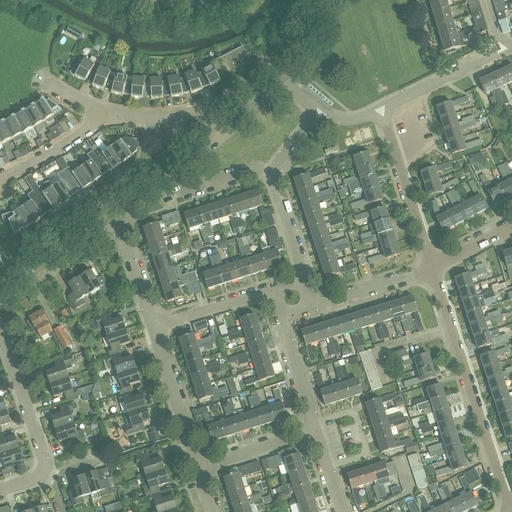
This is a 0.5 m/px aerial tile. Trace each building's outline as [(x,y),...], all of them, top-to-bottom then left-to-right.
[(431,0),(429,1),(433,13),(449,9),(446,0),(431,0)] [(468,4),(472,16),(482,13),(478,0),(476,0),(468,3),(468,4)] [(511,2),(506,5),(499,7),(498,2),(493,3),(499,21),(506,19),(504,12),(509,10),(509,12),(511,10),(511,2)] [(433,13),(437,27),(453,22),(449,9),(433,13)] [(472,16),(474,23),(484,20),(482,13),(472,16)] [(480,27),(481,32),(488,30),(484,20),(474,23),(475,28),(476,28),(480,27)] [(511,21),(502,21),(503,35),(511,35),(511,21)] [(437,27),(441,40),(457,35),(457,34),(453,22),(437,27)] [(69,26),(66,32),(66,33),(67,33),(73,36),(76,29),(69,26)] [(457,35),(441,40),(445,52),(447,51),(448,54),(455,52),(455,49),(465,46),(463,40),(469,38),(467,31),(457,34),(457,35)] [(218,60),(226,77),(232,74),(235,72),(238,70),(241,68),(243,66),(246,63),(248,60),(249,57),(251,54),(252,49),(244,46),(243,47),(218,60)] [(86,81),(93,85),(99,71),(93,68),(95,65),(84,59),(80,67),(78,65),(70,73),(71,75),(73,76),(75,77),(85,82),(86,81)] [(201,70),(203,73),(210,86),(211,87),(221,82),(220,80),(226,77),(218,60),(217,59),(211,62),(212,64),(201,70)] [(511,66),(503,70),(509,83),(511,81),(511,66)] [(104,89),(112,92),(115,77),(116,74),(100,68),(99,71),(93,85),(93,87),(104,91),(104,89)] [(491,75),(497,88),(509,83),(503,70),(491,75)] [(185,75),(186,78),(191,93),(192,94),(203,90),(202,89),(210,86),(203,73),(197,75),(196,72),(185,75)] [(123,95),(132,96),(133,81),(133,78),(116,74),(115,77),(112,92),(112,94),(123,96),(123,95)] [(497,88),(491,75),(480,80),(485,93),(497,88)] [(168,82),(171,97),(172,98),(183,96),(183,95),(191,93),(186,78),(180,80),(179,76),(168,79),(168,82)] [(143,97),(151,98),(152,98),(151,83),(144,82),(145,79),(133,78),(133,81),(132,96),(131,98),(143,99),(143,97)] [(150,80),(151,83),(152,98),(152,99),(163,99),(163,97),(171,97),(168,82),(162,82),(162,79),(150,80)] [(503,91),(499,93),(504,105),(509,103),(503,91)] [(504,105),(499,93),(494,95),(499,107),(504,105)] [(467,96),(456,100),(457,106),(469,102),(467,96)] [(35,106),(44,122),(45,122),(48,124),(53,121),(53,117),(55,115),(52,111),(58,107),(58,106),(48,99),(48,100),(46,102),(43,98),(35,106)] [(437,106),(441,118),(454,114),(452,108),(450,102),(437,106)] [(34,104),(25,111),(25,112),(34,128),(44,122),(35,106),(34,106),(35,106),(34,104)] [(24,110),(15,117),(23,134),(34,128),(25,112),(25,111),(24,110)] [(441,118),(444,130),(458,126),(454,114),(441,118)] [(13,139),(12,139),(13,141),(16,142),(23,139),(23,136),(22,134),(23,134),(15,117),(14,116),(5,122),(13,139)] [(474,116),(462,120),(463,124),(475,121),(474,116)] [(0,140),(2,144),(12,139),(13,139),(5,122),(4,122),(5,122),(4,121),(0,123),(0,140)] [(475,121),(463,124),(465,129),(477,126),(475,121)] [(57,129),(61,136),(66,133),(61,126),(57,129)] [(444,130),(448,142),(461,138),(459,129),(458,126),(444,130)] [(46,136),(50,143),(55,140),(51,133),(46,136)] [(112,147),(123,164),(133,157),(132,156),(134,154),(136,152),(138,150),(139,141),(125,138),(122,141),(112,147)] [(448,142),(452,154),(465,150),(463,145),(461,138),(448,142)] [(36,142),(39,149),(44,146),(40,139),(36,142)] [(481,139),(469,143),(470,148),(483,145),(481,139)] [(25,148),(28,155),(33,152),(30,145),(25,148)] [(93,151),(107,173),(113,169),(114,170),(123,164),(112,147),(103,153),(99,147),(93,151)] [(13,153),(17,160),(22,158),(18,151),(13,153)] [(82,167),(93,184),(103,178),(102,176),(107,173),(93,151),(87,155),(91,161),(82,167)] [(356,162),(358,169),(372,164),(368,153),(354,157),(356,162)] [(485,160),(481,153),(471,158),(474,165),(485,160)] [(2,158),(5,166),(10,163),(7,156),(2,158)] [(340,171),(351,165),(349,160),(348,160),(337,166),(340,171)] [(451,162),(439,166),(441,171),(453,168),(451,162)] [(502,165),(508,177),(510,176),(511,174),(506,163),(502,165)] [(361,181),(376,176),(372,164),(358,169),(361,178),(361,181)] [(497,168),(503,179),(505,178),(508,177),(502,165),(497,168)] [(63,171),(77,192),(77,193),(83,189),(84,191),(93,184),(82,167),(73,173),(69,167),(63,171)] [(434,168),(421,172),(425,184),(438,180),(436,173),(434,168)] [(314,173),(315,178),(326,174),(325,169),(314,173)] [(52,187),(64,204),(73,198),(72,196),(77,193),(77,192),(63,171),(57,175),(61,181),(52,187)] [(294,179),(299,192),(313,187),(309,174),(294,179)] [(487,192),(495,206),(506,200),(499,187),(493,191),(484,174),(479,177),(487,192)] [(33,191),(48,213),(53,209),(54,211),(64,204),(52,187),(43,194),(38,186),(31,175),(25,179),(33,192),(33,191)] [(379,188),(376,176),(361,181),(357,182),(349,184),(353,196),(365,192),(379,188)] [(343,181),(344,186),(349,184),(357,182),(355,179),(355,177),(343,181)] [(456,179),(443,185),(446,191),(459,184),(456,179)] [(438,180),(425,184),(428,196),(442,192),(440,187),(438,180)] [(468,183),(474,194),(479,192),(473,180),(468,183)] [(499,187),(506,200),(511,197),(511,185),(510,181),(508,183),(499,187)] [(315,194),(313,187),(299,192),(302,204),(317,200),(322,198),(333,194),(336,193),(334,188),(331,189),(315,194)] [(383,200),(379,188),(365,192),(367,199),(369,204),(383,200)] [(259,190),(244,195),(248,210),(264,205),(259,190)] [(451,192),(457,203),(461,201),(455,190),(451,192)] [(22,208),(34,224),(43,218),(42,216),(48,213),(33,191),(33,192),(27,195),(31,201),(22,208)] [(446,194),(452,206),(454,205),(457,203),(451,192),(446,194)] [(333,194),(322,198),(323,203),(334,199),(333,194)] [(244,195),(229,199),(234,215),(238,213),(248,210),(244,195)] [(470,202),(477,216),(488,210),(481,197),(476,199),(470,202)] [(229,199),(214,204),(219,219),(228,216),(233,230),(236,232),(239,231),(234,215),(229,199)] [(302,204),(306,217),(321,212),(317,200),(302,204)] [(434,214),(440,212),(436,200),(431,202),(434,214)] [(350,205),(352,210),(364,206),(362,201),(350,205)] [(459,208),(466,221),(477,216),(470,202),(459,208)] [(205,229),(208,238),(213,237),(208,223),(219,219),(214,204),(199,209),(203,224),(205,229)] [(9,221),(14,235),(23,229),(24,231),(34,224),(22,208),(13,214),(12,213),(2,216),(4,223),(9,221)] [(260,211),(264,222),(274,219),(270,208),(260,211)] [(375,224),(389,220),(385,208),(371,212),(373,217),(375,224)] [(448,214),(455,227),(466,221),(459,208),(456,210),(448,214)] [(199,209),(184,214),(189,229),(199,226),(203,224),(199,209)] [(178,212),(172,214),(175,223),(181,221),(178,212)] [(321,212),(306,217),(310,229),(325,224),(324,221),(321,212)] [(356,222),(368,218),(366,213),(354,217),(356,222)] [(172,214),(161,217),(164,227),(175,223),(172,214)] [(328,218),(329,223),(341,219),(339,214),(328,218)] [(437,220),(444,233),(455,227),(448,214),(442,217),(437,220)] [(240,218),(235,219),(239,234),(244,232),(240,218)] [(264,222),(266,228),(275,225),(274,219),(264,222)] [(341,219),(329,223),(331,227),(342,224),(341,219)] [(389,220),(375,224),(369,226),(371,232),(360,236),(362,241),(374,237),(379,236),(393,231),(389,220)] [(159,222),(143,227),(148,243),(164,238),(161,229),(159,223),(159,222)] [(310,229),(314,241),(329,237),(325,227),(325,224),(310,229)] [(267,230),(268,236),(278,232),(276,227),(267,230)] [(205,229),(201,231),(205,243),(206,243),(209,242),(208,239),(205,229)] [(380,241),(382,248),(396,243),(393,231),(379,236),(379,238),(380,241)] [(268,236),(270,241),(280,238),(278,232),(268,236)] [(314,241),(318,253),(332,249),(332,246),(329,237),(314,241)] [(374,240),(374,237),(362,241),(363,246),(375,242),(374,240)] [(164,238),(148,243),(153,258),(168,253),(172,251),(181,249),(180,244),(171,247),(171,245),(167,247),(164,238)] [(262,255),(267,271),(284,265),(280,253),(283,252),(281,244),(282,244),(280,238),(270,241),(268,242),(271,252),(262,255)] [(336,242),(337,247),(349,244),(347,238),(336,242)] [(368,259),(369,265),(381,261),(386,259),(400,255),(396,243),(382,248),(384,254),(368,259)] [(349,244),(337,247),(339,252),(350,248),(349,244)] [(248,245),(243,246),(252,275),(267,271),(262,255),(253,258),(252,254),(251,254),(248,245)] [(242,262),(233,265),(238,280),(252,275),(243,246),(238,248),(241,257),(240,257),(242,262)] [(238,280),(233,265),(223,268),(219,255),(217,249),(211,251),(213,256),(214,256),(214,257),(216,265),(218,270),(223,285),(238,280)] [(318,253),(322,265),(336,260),(333,252),(332,249),(318,253)] [(507,268),(511,266),(511,250),(503,253),(507,268)] [(168,253),(153,258),(158,273),(173,268),(169,256),(168,253)] [(357,256),(360,266),(367,264),(363,254),(357,256)] [(336,260),(322,265),(326,279),(340,274),(339,269),(336,260)] [(343,267),(345,273),(352,270),(355,269),(357,269),(355,263),(343,267)] [(79,277),(89,294),(97,289),(100,295),(110,289),(102,276),(96,267),(91,270),(79,277)] [(173,268),(158,273),(162,287),(178,282),(173,268)] [(455,279),(459,291),(473,286),(471,281),(476,279),(475,277),(486,274),(485,268),(476,271),(473,272),(474,272),(469,274),(455,279)] [(208,290),(223,285),(218,270),(215,271),(200,276),(203,285),(206,284),(208,290)] [(162,287),(167,302),(183,297),(179,285),(183,284),(184,286),(198,281),(195,272),(189,273),(191,278),(183,281),(178,282),(162,287)] [(68,297),(75,309),(86,303),(82,298),(89,294),(79,277),(68,284),(74,293),(68,297)] [(479,291),(481,296),(493,292),(507,288),(506,283),(492,288),(492,287),(479,291)] [(473,286),(459,291),(462,302),(476,298),(475,292),(473,286)] [(462,302),(466,314),(480,310),(486,308),(484,300),(495,297),(493,292),(481,296),(476,298),(462,302)] [(128,295),(120,297),(123,304),(130,302),(128,295)] [(405,316),(418,312),(413,297),(401,301),(405,316)] [(401,301),(388,305),(393,320),(392,320),(394,325),(402,323),(405,333),(410,331),(405,316),(401,301)] [(388,305),(376,309),(380,323),(383,323),(392,320),(393,320),(388,305)] [(61,312),(66,320),(70,317),(66,309),(61,312)] [(376,309),(363,313),(368,327),(378,324),(380,323),(376,309)] [(487,315),(489,320),(501,316),(509,313),(507,309),(499,311),(487,315)] [(466,314),(470,326),(484,321),(483,318),(480,310),(466,314)] [(37,329),(41,338),(52,332),(48,323),(49,323),(42,311),(30,318),(31,320),(27,322),(33,331),(36,329),(36,330),(37,329)] [(351,316),(360,347),(366,345),(362,334),(363,334),(361,329),(368,327),(363,313),(351,316)] [(104,328),(107,337),(126,330),(122,317),(111,321),(109,314),(95,319),(86,322),(87,326),(92,325),(92,326),(97,324),(98,330),(104,328)] [(245,332),(259,327),(255,314),(241,319),(244,329),(245,332)] [(357,354),(359,353),(362,352),(360,347),(351,316),(338,320),(343,335),(350,333),(356,348),(357,354)] [(423,328),(419,316),(414,318),(418,330),(423,328)] [(490,322),(490,324),(502,321),(501,316),(489,320),(490,322)] [(343,335),(338,320),(326,324),(330,339),(336,337),(343,335)] [(193,324),(195,331),(207,328),(205,321),(193,324)] [(484,321),(470,326),(474,338),(488,333),(485,324),(484,321)] [(330,339),(326,324),(313,328),(318,343),(328,339),(330,339)] [(54,330),(64,349),(71,345),(61,326),(54,330)] [(225,326),(219,328),(221,335),(227,333),(225,326)] [(384,326),(381,327),(385,339),(390,338),(386,326),(384,326)] [(263,339),(259,327),(245,332),(245,334),(248,344),(263,339)] [(385,339),(381,327),(379,328),(377,329),(380,341),(385,339)] [(318,343),(313,328),(301,331),(306,346),(311,345),(318,343)] [(105,358),(105,359),(109,357),(120,354),(120,353),(122,353),(120,346),(130,342),(126,330),(107,337),(111,349),(107,350),(109,356),(105,358)] [(212,334),(217,348),(224,345),(218,332),(212,334)] [(230,336),(232,341),(241,339),(241,338),(240,333),(230,336)] [(474,338),(478,349),(492,345),(496,343),(496,344),(508,340),(507,334),(490,340),(488,333),(474,338)] [(179,338),(183,351),(198,346),(194,334),(179,338)] [(252,356),(267,352),(263,339),(248,344),(251,354),(252,356)] [(337,341),(331,343),(335,355),(341,353),(337,341)] [(212,342),(203,345),(204,350),(213,347),(212,342)] [(183,351),(187,363),(202,359),(199,349),(198,346),(183,351)] [(60,358),(56,347),(44,352),(48,363),(60,358)] [(499,350),(501,356),(508,353),(507,348),(499,350)] [(316,361),(312,349),(307,350),(310,363),(316,361)] [(370,350),(366,351),(362,352),(359,353),(361,359),(372,355),(370,350)] [(394,353),(396,360),(398,359),(408,356),(406,350),(394,353)] [(253,359),(256,369),(271,364),(267,352),(252,356),(253,359)] [(480,357),(484,369),(498,364),(496,358),(494,352),(480,357)] [(115,368),(117,375),(136,369),(132,356),(122,360),(120,354),(109,357),(105,359),(109,370),(115,368)] [(415,364),(417,371),(431,366),(428,354),(413,359),(415,364)] [(372,355),(361,359),(363,364),(373,361),(372,355)] [(46,372),(50,385),(69,379),(66,370),(72,368),(71,365),(74,364),(71,356),(66,358),(66,359),(54,362),(57,369),(46,372)] [(248,358),(238,361),(239,366),(249,363),(248,358)] [(191,376),(206,371),(205,368),(202,359),(187,363),(191,376)] [(409,359),(400,362),(397,363),(399,369),(411,365),(409,359)] [(340,367),(344,379),(349,377),(343,360),(338,362),(340,367)] [(373,361),(363,364),(364,369),(375,366),(373,361)] [(335,369),(339,380),(344,379),(340,367),(338,362),(333,364),(335,369)] [(256,369),(260,382),(275,377),(271,364),(256,369)] [(484,369),(488,381),(502,376),(500,371),(498,364),(484,369)] [(375,366),(364,369),(366,375),(377,371),(375,366)] [(431,366),(417,371),(421,383),(435,378),(431,366)] [(219,367),(210,370),(212,375),(221,372),(219,367)] [(120,395),(130,392),(131,392),(130,392),(132,391),(130,385),(141,382),(136,369),(117,375),(121,385),(117,386),(120,395)] [(195,388),(210,383),(207,376),(206,374),(206,371),(191,376),(195,388)] [(315,375),(319,387),(324,385),(320,374),(315,375)] [(367,378),(369,384),(380,381),(378,375),(367,378)] [(488,381),(491,392),(506,388),(503,381),(502,376),(488,381)] [(255,384),(254,378),(244,381),(247,389),(256,386),(255,384)] [(65,394),(67,400),(78,397),(76,390),(73,391),(69,379),(50,385),(54,397),(65,394)] [(403,383),(405,388),(417,384),(415,379),(403,383)] [(346,384),(350,398),(362,394),(358,380),(348,383),(346,384)] [(369,384),(371,391),(382,387),(380,381),(369,384)] [(210,383),(195,388),(199,401),(213,397),(214,402),(220,400),(229,397),(227,391),(226,387),(217,390),(217,388),(211,389),(210,383)] [(333,388),(337,402),(350,398),(346,384),(342,385),(333,387),(333,388)] [(430,402),(444,397),(441,385),(426,390),(429,399),(430,402)] [(337,402),(333,388),(325,390),(320,392),(325,406),(337,402)] [(491,392),(495,404),(509,399),(508,394),(506,388),(491,392)] [(270,408),(274,422),(287,418),(282,404),(278,389),(273,391),(276,400),(274,400),(276,406),(270,408)] [(252,397),(256,407),(261,405),(256,391),(251,393),(252,397)] [(124,402),(128,414),(147,408),(143,395),(133,399),(131,392),(130,392),(120,395),(118,396),(121,403),(124,402)] [(384,397),(386,402),(397,399),(397,397),(396,394),(384,397)] [(248,399),(251,408),(256,407),(252,397),(248,399)] [(434,413),(448,409),(444,397),(430,402),(426,403),(416,406),(418,411),(418,413),(432,408),(434,413)] [(412,402),(414,407),(416,406),(426,403),(424,398),(412,402)] [(511,398),(509,399),(495,404),(499,416),(511,411),(511,407),(511,404),(511,403),(511,398)] [(365,404),(369,416),(383,412),(379,399),(365,404)] [(51,418),(55,430),(74,424),(72,415),(73,415),(74,412),(74,410),(76,409),(77,407),(76,404),(74,403),(59,407),(62,414),(51,418)] [(215,425),(213,419),(210,420),(206,407),(198,409),(200,415),(203,414),(208,427),(207,427),(212,442),(225,438),(220,423),(215,425)] [(125,415),(131,434),(143,430),(141,424),(151,420),(147,408),(128,414),(125,415)] [(257,411),(262,426),(274,422),(270,408),(269,408),(260,411),(257,411)] [(438,425),(452,420),(448,409),(434,413),(436,419),(437,422),(438,425)] [(0,434),(3,433),(1,427),(11,424),(7,411),(0,413),(0,434)] [(245,415),(249,430),(262,426),(257,411),(255,412),(245,415)] [(511,411),(499,416),(503,427),(511,424),(511,411)] [(404,418),(403,414),(386,419),(383,412),(369,416),(373,428),(387,424),(392,422),(404,418)] [(237,434),(249,430),(245,415),(237,418),(232,419),(237,434)] [(392,422),(394,428),(406,423),(405,419),(404,418),(392,422)] [(220,423),(225,438),(237,434),(232,419),(230,420),(220,423)] [(452,420),(438,425),(442,437),(456,432),(452,420)] [(432,424),(431,421),(420,425),(422,430),(433,426),(432,424)] [(70,439),(72,446),(86,441),(83,430),(77,432),(74,424),(55,430),(59,442),(70,439)] [(387,424),(373,428),(377,441),(391,436),(387,424)] [(511,424),(503,427),(507,439),(511,437),(511,424)] [(149,428),(152,441),(159,439),(156,426),(149,428)] [(423,435),(435,431),(433,426),(422,430),(423,433),(423,435)] [(445,448),(460,444),(456,432),(442,437),(444,445),(445,448)] [(0,455),(19,449),(15,436),(5,440),(3,433),(0,434),(0,455)] [(377,441),(381,454),(395,449),(400,448),(404,447),(407,454),(419,450),(416,442),(412,444),(411,438),(400,442),(394,444),(391,436),(377,441)] [(441,450),(439,444),(427,448),(429,453),(441,450)] [(447,453),(449,460),(463,455),(460,444),(445,448),(446,450),(447,453)] [(1,469),(3,475),(15,471),(13,465),(23,462),(19,449),(0,455),(4,468),(1,469)] [(431,458),(442,454),(441,450),(429,453),(431,458)] [(299,453),(285,458),(286,463),(290,473),(304,468),(299,453)] [(408,457),(410,463),(420,460),(418,454),(408,457)] [(142,464),(146,477),(165,471),(161,458),(151,461),(148,455),(136,459),(138,465),(142,464)] [(273,457),(276,466),(282,464),(280,460),(278,455),(273,457)] [(451,466),(453,472),(467,467),(463,455),(449,460),(451,466)] [(267,459),(270,468),(276,466),(273,457),(267,459)] [(262,460),(265,470),(270,468),(267,459),(262,460)] [(410,463),(412,470),(422,467),(420,460),(410,463)] [(254,463),(257,472),(262,471),(259,461),(254,463)] [(378,487),(382,498),(383,502),(387,501),(386,496),(387,496),(383,485),(390,483),(388,478),(389,478),(389,477),(397,475),(393,462),(391,462),(385,464),(385,463),(372,467),(377,482),(378,487)] [(248,465),(251,474),(257,472),(254,463),(248,465)] [(224,477),(229,492),(244,487),(241,477),(246,476),(251,474),(248,465),(243,466),(236,469),(237,473),(224,477)] [(359,471),(364,486),(374,483),(377,482),(372,467),(359,471)] [(412,470),(414,476),(424,473),(422,467),(412,470)] [(304,468),(290,473),(293,484),(294,488),(309,483),(304,468)] [(435,472),(436,477),(448,473),(447,468),(435,472)] [(464,475),(465,477),(468,484),(479,478),(475,470),(464,475)] [(84,475),(90,495),(99,492),(101,497),(112,494),(116,492),(111,478),(100,482),(97,471),(84,475)] [(146,498),(148,497),(161,493),(159,487),(169,483),(165,471),(146,477),(148,485),(142,487),(146,498)] [(352,490),(357,488),(364,486),(359,471),(347,475),(352,490)] [(414,476),(416,483),(426,479),(424,473),(414,476)] [(69,492),(73,506),(84,503),(82,497),(90,495),(84,475),(72,479),(75,490),(69,492)] [(459,480),(465,491),(470,488),(468,484),(465,477),(459,480)] [(416,483),(418,489),(429,486),(428,485),(427,482),(426,479),(416,483)] [(479,482),(471,485),(474,491),(481,488),(479,482)] [(309,483),(294,488),(296,493),(299,503),(314,498),(309,483)] [(279,489),(270,491),(272,496),(280,493),(290,490),(288,485),(278,488),(279,489)] [(442,488),(447,499),(452,497),(446,485),(442,488)] [(229,492),(234,507),(249,502),(253,501),(261,498),(260,494),(248,498),(244,487),(229,492)] [(378,487),(373,488),(377,499),(382,498),(378,487)] [(438,509),(439,511),(453,511),(449,503),(447,499),(442,488),(436,490),(444,506),(438,509)] [(290,490),(280,493),(282,498),(291,495),(290,490)] [(154,503),(156,511),(167,511),(177,509),(173,496),(163,500),(161,493),(148,497),(151,504),(154,503)] [(362,504),(358,493),(353,495),(357,506),(362,504)] [(461,498),(467,511),(478,506),(472,493),(467,495),(461,498)] [(270,496),(263,498),(265,504),(272,501),(270,496)] [(419,499),(424,510),(430,508),(424,496),(419,499)] [(318,511),(314,498),(299,503),(302,511),(318,511)] [(449,503),(453,511),(465,511),(467,511),(461,498),(452,502),(449,503)] [(234,507),(235,511),(252,511),(249,502),(234,507)] [(413,502),(407,504),(410,511),(417,511),(418,511),(413,502)]
